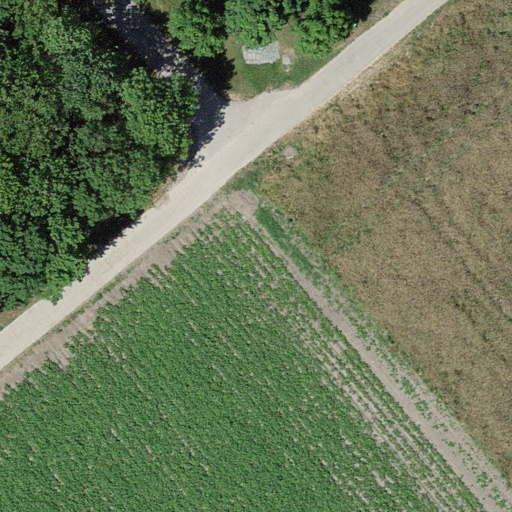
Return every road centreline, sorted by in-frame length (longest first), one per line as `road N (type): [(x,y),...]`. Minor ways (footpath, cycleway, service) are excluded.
road 1 (track): [(0,349),(421,0)]
road 2 (track): [(107,0),(241,149)]
